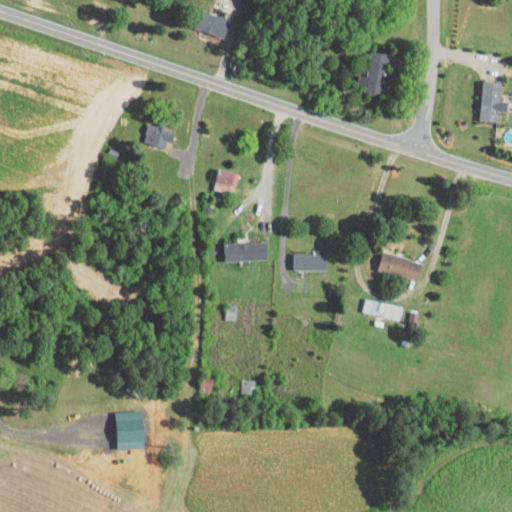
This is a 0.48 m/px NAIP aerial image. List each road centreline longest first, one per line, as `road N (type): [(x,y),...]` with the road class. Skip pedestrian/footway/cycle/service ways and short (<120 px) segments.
road 1 (residential): [(0,11),(511,179)]
road 2 (residential): [(418,151),(434,0)]
